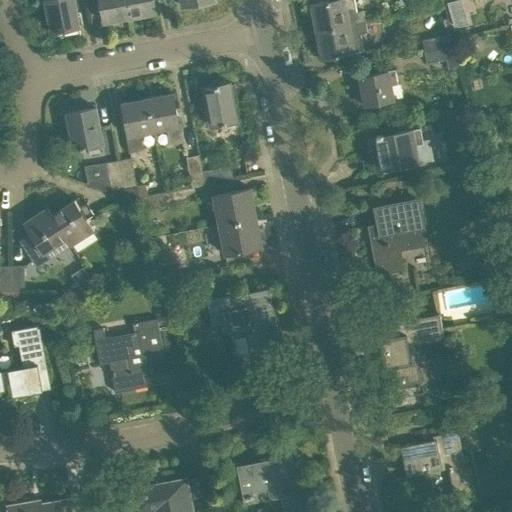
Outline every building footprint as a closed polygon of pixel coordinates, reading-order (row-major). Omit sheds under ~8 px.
[(73,0),(40,0),(41,1),(45,0),(51,31),(78,26),(73,0)] [(129,17),(126,0),(99,0),(104,22),(129,17)] [(126,0),(129,17),(155,12),(153,0),(126,0)] [(316,31),(365,21),(363,10),(357,12),(354,0),(326,0),(311,3),(316,31)] [(469,24),(467,18),(453,22),(455,28),(469,24)] [(367,32),(365,21),(316,31),(321,58),(364,50),(361,33),(367,32)] [(424,51),(454,46),(451,34),(422,39),(424,51)] [(454,46),(424,51),(426,63),(446,60),(448,69),(460,67),(454,46)] [(396,69),(359,76),(362,91),(356,92),(358,103),(364,102),(365,105),(394,99),(392,85),(398,84),(396,69)] [(230,82),(203,87),(210,126),(237,121),(230,82)] [(147,98),(154,132),(167,129),(170,144),(184,141),(181,126),(179,126),(173,93),(147,98)] [(154,132),(147,98),(122,102),(128,137),(127,137),(130,152),(144,149),(141,134),(154,132)] [(103,142),(96,107),(67,113),(74,148),(103,142)] [(431,159),(428,141),(422,142),(420,129),(411,130),(411,129),(383,135),(382,132),(376,133),(376,136),(371,137),(377,169),(431,159)] [(204,185),(201,171),(198,155),(186,157),(192,187),(204,185)] [(511,194),(511,157),(498,161),(507,195),(511,194)] [(123,188),(137,185),(132,158),(118,160),(123,188)] [(123,188),(118,160),(106,162),(109,175),(87,179),(88,184),(106,191),(112,190),(123,188)] [(230,165),(201,171),(204,185),(233,179),(230,165)] [(139,197),(148,195),(146,183),(137,185),(139,197)] [(137,185),(123,188),(112,190),(114,202),(139,197),(137,185)] [(211,227),(256,219),(251,188),(214,195),(217,210),(208,211),(211,227)] [(165,192),(148,195),(139,197),(141,210),(167,205),(165,192)] [(75,200),(52,215),(51,215),(66,238),(71,244),(94,229),(87,218),(95,214),(88,203),(80,208),(75,200)] [(377,208),(379,222),(381,233),(372,234),(379,271),(403,266),(400,249),(424,244),(420,225),(423,225),(418,200),(377,208)] [(51,215),(52,215),(48,208),(24,223),(30,234),(18,241),(34,266),(47,259),(45,256),(43,252),(66,238),(51,215)] [(256,219),(211,227),(213,238),(222,236),(225,254),(262,247),(256,219)] [(149,256),(154,280),(180,275),(177,262),(163,264),(161,253),(149,256)] [(153,279),(150,263),(135,266),(138,282),(153,279)] [(0,290),(11,291),(11,265),(0,265),(0,290)] [(24,265),(11,265),(11,291),(24,290),(24,265)] [(270,289),(209,301),(207,301),(211,326),(222,324),(224,334),(245,330),(250,357),(282,351),(270,289)] [(52,295),(43,296),(45,310),(54,309),(52,295)] [(378,325),(381,340),(390,388),(422,382),(415,345),(444,339),(439,313),(378,325)] [(164,360),(157,320),(133,324),(134,332),(105,337),(104,328),(93,330),(100,365),(109,363),(114,393),(149,386),(145,364),(164,360)] [(49,388),(39,326),(38,325),(10,330),(13,346),(19,345),(23,366),(0,370),(0,391),(21,387),(22,393),(49,388)] [(401,447),(406,475),(407,476),(449,468),(454,494),(473,490),(466,454),(462,455),(457,428),(432,433),(433,440),(401,447)] [(239,476),(238,476),(243,504),(282,497),(284,511),(305,511),(299,476),(303,475),(299,454),(298,454),(298,455),(257,463),(257,462),(236,466),(237,467),(238,467),(239,476)] [(192,511),(186,479),(158,485),(157,481),(156,481),(158,491),(142,493),(143,494),(125,498),(127,511),(192,511)] [(7,506),(8,511),(70,511),(68,499),(40,504),(41,506),(35,507),(34,505),(29,506),(28,502),(7,506)]
